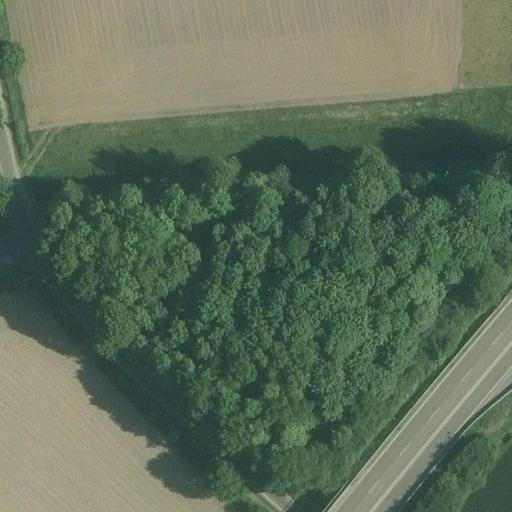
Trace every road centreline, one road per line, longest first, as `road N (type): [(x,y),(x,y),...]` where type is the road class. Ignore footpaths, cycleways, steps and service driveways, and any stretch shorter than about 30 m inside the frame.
road 1 (unclassified): [(289,511),(79,317),(31,247)]
road 2 (trunk): [(511,336),(362,511)]
road 3 (unclassified): [(31,247),(0,125)]
